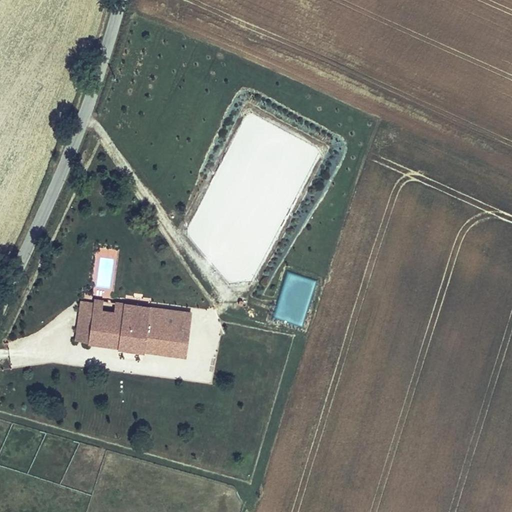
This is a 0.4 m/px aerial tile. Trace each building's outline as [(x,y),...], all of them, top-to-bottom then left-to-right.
[(88,342),(145,350),(150,315),(120,311),(121,300),(94,296),(93,302),(88,342)] [(74,339),(88,342),(93,302),(80,300),(74,339)] [(121,300),(120,311),(150,315),(151,304),(121,300)] [(268,319),(271,305),(248,300),(245,314),(268,319)] [(192,311),(151,304),(150,315),(191,321),(192,311)] [(186,355),(191,321),(150,315),(145,350),(186,355)]
